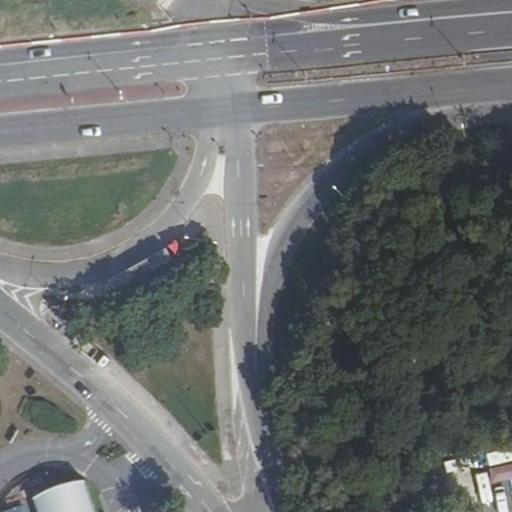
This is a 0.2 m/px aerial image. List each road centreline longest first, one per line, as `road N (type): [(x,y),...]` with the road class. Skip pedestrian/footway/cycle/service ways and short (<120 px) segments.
road 1 (unknown): [(131,29),(155,221),(193,365),(253,511)]
road 2 (primary): [(0,132),(275,106)]
road 3 (primary): [(265,55),(0,81)]
road 4 (trunk): [(511,32),(265,55)]
road 5 (trunk): [(275,106),(511,87)]
road 6 (unknown): [(275,511),(252,374)]
